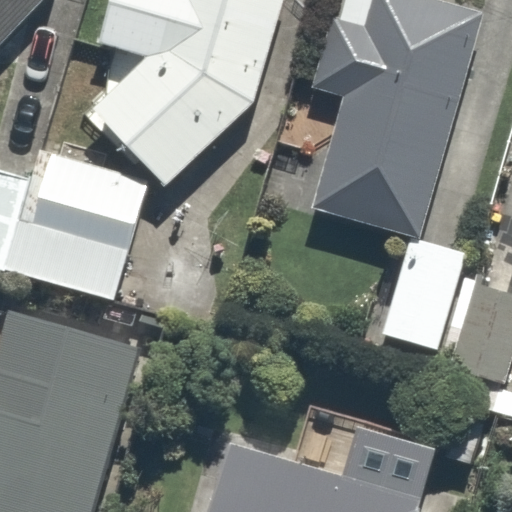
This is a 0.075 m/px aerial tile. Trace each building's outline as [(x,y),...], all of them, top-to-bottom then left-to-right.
[(0,0),(0,47),(53,0),(0,0)] [(142,43),(84,95),(162,184),(247,109),(280,0),(98,0),(90,27),(142,43)] [(369,0),(364,35),(306,26),(298,81),(337,87),(319,205),(420,220),(453,0),(369,0)] [(29,170),(0,160),(0,266),(104,301),(146,174),(40,138),(29,170)] [(460,243),(403,234),(386,340),(444,349),(460,243)] [(511,289),(474,285),(464,367),(511,373),(511,289)] [(0,511),(102,511),(151,351),(0,305),(0,511)] [(322,472),(220,441),(198,511),(405,511),(428,438),(340,411),(322,472)]
